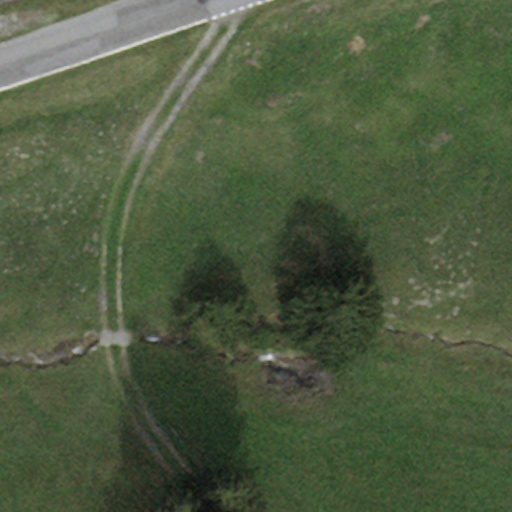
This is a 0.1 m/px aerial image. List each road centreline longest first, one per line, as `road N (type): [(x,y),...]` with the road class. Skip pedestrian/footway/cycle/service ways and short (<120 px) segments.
road 1 (track): [(223,0),(220,34),(122,196),(113,240),(114,355),(132,408),(206,511)]
road 2 (unclassified): [(199,0),(0,72)]
